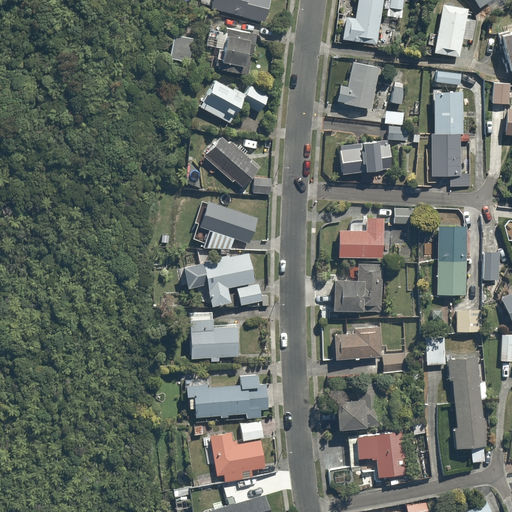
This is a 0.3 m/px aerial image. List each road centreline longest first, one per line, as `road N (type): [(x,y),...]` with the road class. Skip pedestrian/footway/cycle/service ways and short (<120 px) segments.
road 1 (residential): [(294,188),(295,428),(307,510)]
road 2 (residential): [(294,188),(487,201)]
road 3 (residential): [(307,510),(497,475)]
road 4 (residential): [(313,0),(294,188)]
